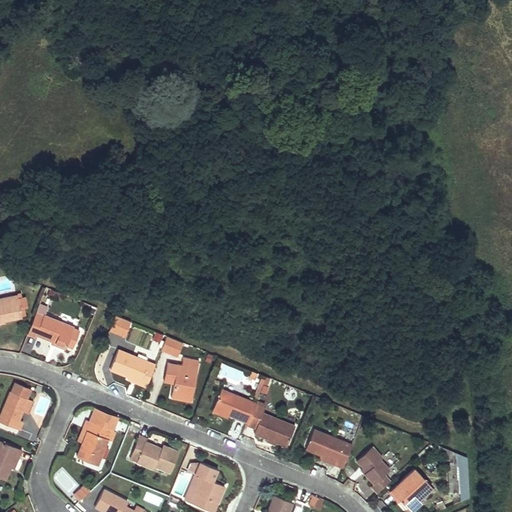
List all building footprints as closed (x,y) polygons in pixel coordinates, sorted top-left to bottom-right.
[(52,289),(49,296),(56,299),(59,292),(52,289)] [(0,320),(21,316),(20,308),(24,307),(27,307),(24,296),(22,297),(21,293),(17,294),(17,295),(0,298),(0,320)] [(39,304),(36,311),(44,315),(47,307),(39,304)] [(36,311),(27,333),(35,336),(36,333),(52,340),(66,345),(66,344),(73,347),(79,330),(73,327),(74,326),(44,315),(36,311)] [(131,321),(115,315),(109,330),(124,337),(131,321)] [(163,334),(156,331),(153,339),(160,342),(163,334)] [(183,342),(166,336),(161,349),(177,355),(183,342)] [(66,345),(52,340),(51,342),(65,348),(66,345)] [(146,386),(155,364),(118,349),(110,368),(129,376),(139,380),(138,383),(146,386)] [(191,401),(199,360),(183,357),(182,365),(167,362),(166,372),(175,374),(174,382),(171,397),(191,401)] [(257,372),(251,370),(248,377),(254,379),(257,372)] [(164,381),(174,382),(175,374),(166,372),(164,381)] [(26,398),(30,389),(15,383),(11,392),(10,391),(0,415),(0,420),(19,429),(22,421),(19,420),(23,410),(27,398),(26,398)] [(228,414),(247,422),(255,403),(256,402),(221,388),(213,408),(228,414)] [(33,401),(27,398),(23,410),(29,412),(33,401)] [(265,407),(255,403),(247,422),(247,424),(256,428),(254,433),(270,439),(276,442),(286,446),(295,425),(263,412),(265,407)] [(213,408),(212,411),(227,417),(228,414),(213,408)] [(112,429),(86,419),(82,429),(87,430),(82,442),(77,456),(98,464),(108,438),(112,429)] [(32,441),(37,426),(24,421),(19,436),(32,441)] [(78,440),(82,442),(87,430),(82,429),(78,440)] [(343,467),(352,444),(313,429),(305,449),(320,455),(335,461),(334,464),(343,467)] [(146,438),(139,435),(132,451),(133,451),(130,458),(153,468),(154,465),(170,472),(178,451),(162,445),(161,448),(145,441),(146,438)] [(0,476),(6,479),(11,467),(16,456),(18,457),(22,449),(0,439),(0,476)] [(382,457),(372,445),(356,460),(362,467),(366,471),(364,473),(374,483),(371,486),(377,492),(390,481),(383,474),(389,469),(380,459),(382,457)] [(467,457),(457,453),(459,501),(469,497),(467,457)] [(335,461),(320,455),(319,457),(334,464),(335,461)] [(195,473),(200,461),(190,462),(187,470),(195,473)] [(218,468),(200,461),(195,473),(196,474),(202,476),(191,502),(205,508),(206,505),(215,508),(224,485),(213,480),(218,468)] [(414,467),(391,489),(411,511),(422,501),(420,499),(433,487),(414,467)] [(185,500),(191,502),(202,476),(196,474),(185,500)] [(81,499),(91,489),(85,483),(75,493),(81,499)] [(434,489),(433,487),(420,499),(422,501),(434,489)] [(128,501),(104,489),(95,506),(106,511),(148,511),(145,510),(143,511),(137,511),(134,510),(125,506),(128,501)] [(317,496),(312,494),(308,504),(313,507),(317,496)] [(288,511),(292,502),(274,495),(267,511),(288,511)] [(176,504),(178,499),(171,496),(169,501),(176,504)]
